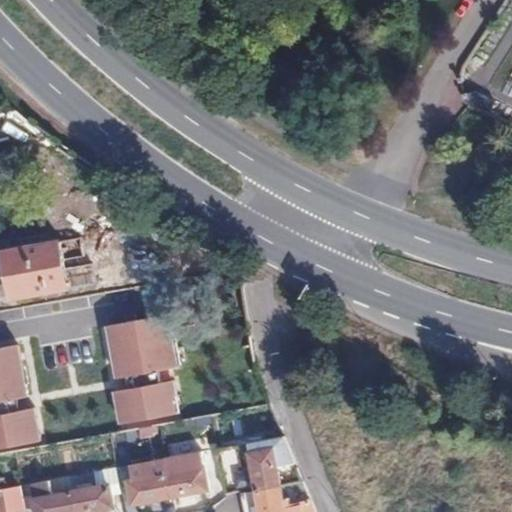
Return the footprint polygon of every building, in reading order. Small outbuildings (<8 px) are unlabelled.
[(0,114),(14,111),(5,103),(0,104),(0,114)] [(30,161),(72,192),(109,184),(72,159),(46,140),(24,121),(14,111),(0,114),(0,137),(1,139),(30,161)] [(170,274),(191,239),(183,234),(149,212),(136,235),(163,253),(155,265),(170,274)] [(13,306),(96,291),(93,272),(67,276),(65,267),(84,263),(80,242),(61,245),(60,243),(4,252),(6,268),(0,268),(0,277),(2,285),(9,283),(13,306)] [(9,283),(2,285),(5,307),(13,306),(9,283)] [(230,376),(258,371),(258,369),(252,334),(224,339),(230,376)] [(0,447),(41,440),(23,341),(0,344),(0,447)] [(139,369),(143,392),(144,392),(216,378),(213,365),(192,369),(190,360),(139,369)] [(292,450),(287,439),(219,451),(226,494),(228,493),(244,489),(245,493),(284,487),(281,469),(298,466),(292,450)] [(173,495),(169,470),(167,461),(134,468),(136,482),(132,482),(136,503),(173,496),(173,495)] [(205,465),(169,472),(173,496),(208,489),(205,465)] [(122,492),(118,470),(113,471),(96,474),(98,484),(74,489),(78,511),(81,511),(114,506),(112,494),(122,492)] [(72,479),(74,489),(98,484),(96,474),(72,479)] [(24,500),(25,508),(26,511),(78,511),(74,489),(53,493),(52,483),(34,486),(37,498),(24,500)] [(286,502),(284,487),(245,493),(248,511),(316,511),(316,510),(313,504),(294,507),(288,508),(286,502)] [(22,489),(0,492),(0,511),(25,508),(24,500),(22,489)]
